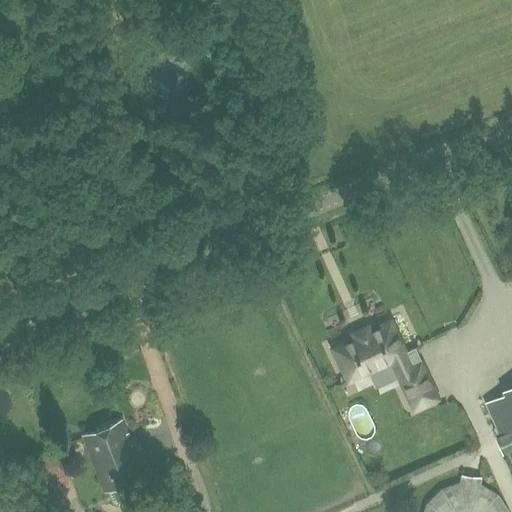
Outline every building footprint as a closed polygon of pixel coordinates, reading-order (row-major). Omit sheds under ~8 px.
[(348,382),(389,362),(413,413),(441,399),(423,361),(421,362),(414,349),(406,353),(390,320),(371,330),(369,325),(352,333),(354,337),(332,348),(348,382)] [(511,511),(511,387),(504,391),(506,395),(486,404),(511,459),(511,511)] [(105,491),(108,490),(112,503),(123,506),(132,503),(137,493),(148,489),(143,476),(145,475),(122,420),(82,435),(105,491)] [(509,511),(498,494),(481,484),(481,477),(460,475),(460,481),(440,488),(426,503),(422,511),(509,511)] [(0,508),(10,505),(4,487),(0,488),(0,508)]
